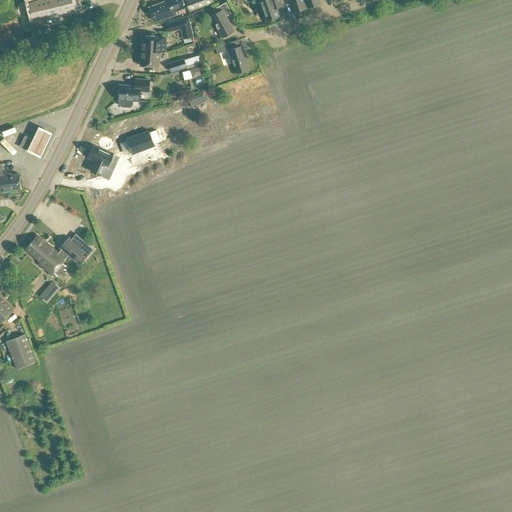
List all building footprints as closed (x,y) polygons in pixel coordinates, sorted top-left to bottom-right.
[(43,0),(44,2),(28,6),(32,21),(57,15),(58,18),(59,18),(58,14),(73,11),(70,0),(43,0)] [(174,12),(184,8),(181,0),(164,0),(165,1),(148,8),(152,17),(154,16),(156,22),(175,15),(174,12)] [(212,0),(189,0),(185,2),(189,12),(213,3),(212,0)] [(260,16),(264,15),(266,21),(279,17),(276,8),(282,6),(279,0),(259,0),(260,3),(256,4),(260,16)] [(306,8),(303,0),(289,0),(293,12),(306,8)] [(232,13),(226,2),(213,9),(215,13),(210,16),(222,37),(234,31),(226,16),(232,13)] [(12,14),(0,17),(0,35),(3,47),(21,41),(12,14)] [(188,18),(184,19),(168,23),(170,31),(179,29),(182,39),(192,37),(188,18)] [(165,52),(166,38),(161,38),(161,37),(142,35),(141,50),(160,52),(160,51),(165,52)] [(236,73),(248,69),(241,46),(234,48),(232,42),(215,47),(217,54),(228,50),(236,73)] [(159,66),(160,52),(141,50),(140,65),(159,66)] [(201,63),(199,56),(184,60),(184,59),(168,63),(170,72),(201,63)] [(202,74),(199,66),(190,70),(192,78),(202,74)] [(119,85),(118,100),(119,100),(119,105),(120,107),(129,108),(132,105),(133,101),(139,101),(139,91),(148,92),(149,80),(135,79),(135,86),(119,85)] [(202,93),(188,98),(191,107),(205,102),(202,93)] [(40,155),(52,130),(39,124),(27,149),(40,155)] [(124,141),(129,156),(152,147),(146,133),(124,141)] [(18,147),(24,150),(30,138),(24,136),(18,147)] [(105,165),(107,166),(113,154),(93,146),(87,157),(96,161),(91,172),(101,176),(105,165)] [(0,190),(20,188),(19,174),(11,175),(11,173),(3,174),(2,163),(0,163),(0,190)] [(51,275),(65,260),(67,257),(69,256),(79,266),(94,250),(84,241),(79,247),(68,237),(59,248),(62,250),(59,254),(49,246),(37,236),(25,249),(40,261),(38,264),(51,275)] [(49,301),(63,287),(56,279),(41,293),(49,301)] [(0,322),(12,311),(1,299),(0,300),(0,322)] [(17,369),(36,362),(25,334),(6,341),(17,369)]
